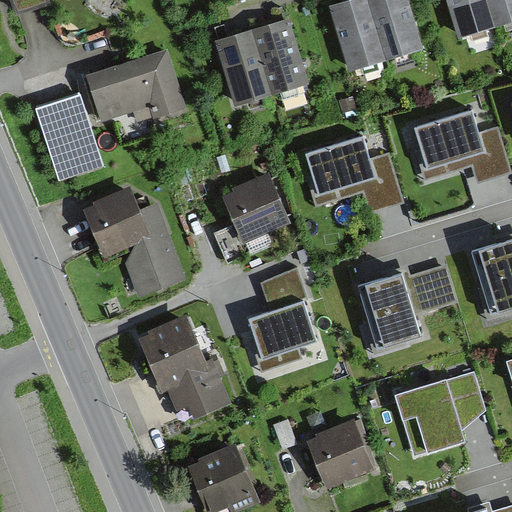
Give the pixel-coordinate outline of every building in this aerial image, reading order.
[(368,0),(342,0),(334,3),(353,64),(385,54),(368,0)] [(403,0),(368,0),(385,54),(417,45),(403,0)] [(487,0),(452,0),(463,32),(494,22),(487,0)] [(511,0),(487,0),(494,22),(511,16),(511,0)] [(285,18),(252,28),(271,91),(303,81),(285,18)] [(252,28),(220,37),(239,100),(271,91),(252,28)] [(184,110),(165,52),(76,81),(95,139),(184,110)] [(419,149),(426,173),(477,157),(481,171),(506,163),(495,127),(480,132),(472,106),(417,123),(425,148),(419,149)] [(363,133),(308,149),(316,176),(310,178),(317,200),(366,185),(371,202),(401,193),(389,154),(371,159),(363,133)] [(236,243),(280,224),(262,180),(217,200),(236,243)] [(139,294),(182,278),(155,208),(127,218),(118,194),(78,210),(97,258),(121,248),(139,294)] [(511,226),(479,237),(498,300),(511,295),(511,226)] [(404,267),(360,280),(379,343),(422,331),(404,267)] [(303,297),(250,314),(263,352),(315,334),(303,297)] [(168,384),(179,415),(222,400),(207,359),(196,362),(181,320),(135,336),(154,389),(168,384)] [(487,408),(474,369),(397,393),(403,414),(416,410),(428,447),(464,435),(458,417),(487,408)] [(301,437),(319,489),(362,474),(344,422),(301,437)] [(180,463),(201,511),(208,511),(246,496),(224,444),(180,463)] [(430,511),(492,511),(486,494),(430,511)]
